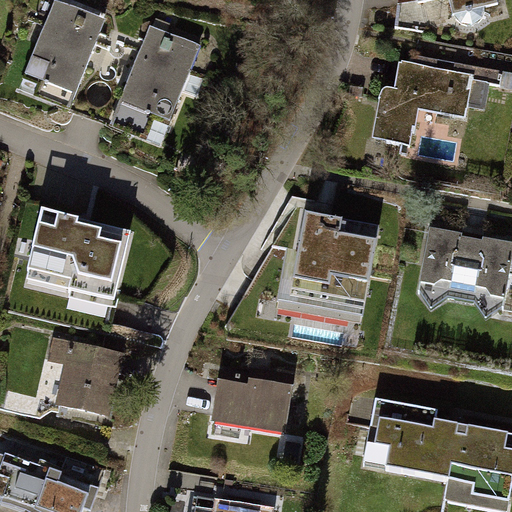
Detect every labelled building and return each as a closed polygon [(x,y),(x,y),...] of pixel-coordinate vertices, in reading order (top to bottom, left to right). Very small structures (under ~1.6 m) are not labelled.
[(418,0),(419,3),(431,0),(450,0),(454,15),(457,21),(462,25),(467,27),(474,26),(479,24),(483,19),(485,14),(483,8),(497,5),(496,0),(418,0)] [(54,2),(40,38),(91,58),(105,22),(54,2)] [(135,65),(150,28),(109,12),(105,22),(91,58),(73,104),(69,113),(110,129),(114,119),(135,65)] [(150,28),(135,65),(186,84),(200,48),(150,28)] [(91,58),(40,38),(27,71),(41,77),(45,93),(73,104),(91,58)] [(186,84),(135,65),(114,119),(135,128),(157,117),(171,123),(186,84)] [(383,92),(375,140),(411,146),(417,110),(465,119),(467,109),(486,112),(490,85),(511,89),(511,75),(475,69),(473,78),(402,65),(397,91),(387,90),(383,92)] [(42,214),(30,262),(74,273),(70,290),(110,299),(125,234),(42,214)] [(377,226),(305,214),(288,312),(360,324),(377,226)] [(511,243),(426,227),(414,291),(425,309),(443,298),(473,303),(485,320),(502,308),(508,277),(511,277),(511,243)] [(74,370),(67,408),(106,416),(118,356),(53,344),(49,365),(74,370)] [(217,377),(211,421),(282,431),(289,387),(217,377)] [(434,414),(372,403),(361,468),(471,486),(469,499),(509,506),(511,491),(511,434),(433,421),(434,414)] [(0,447),(0,499),(33,511),(87,511),(99,484),(0,447)] [(294,511),(296,503),(200,489),(197,511),(294,511)]
